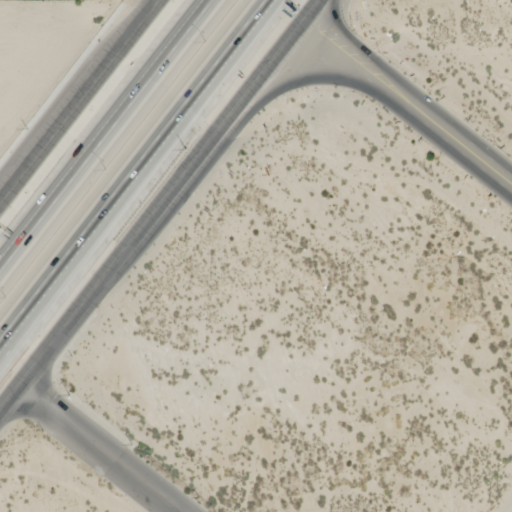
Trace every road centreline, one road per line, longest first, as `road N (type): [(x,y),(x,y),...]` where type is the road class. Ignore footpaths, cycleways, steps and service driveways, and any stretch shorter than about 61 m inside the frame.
road 1 (secondary): [(0,412),(322,0)]
road 2 (motorway): [(0,349),(269,0)]
road 3 (motorway): [(216,0),(0,277)]
road 4 (motorway): [(0,374),(167,138)]
road 5 (secondary): [(157,0),(0,197)]
road 6 (residential): [(182,511),(22,384)]
road 7 (secondary): [(370,84),(511,198)]
road 8 (secondary): [(511,172),(389,71)]
